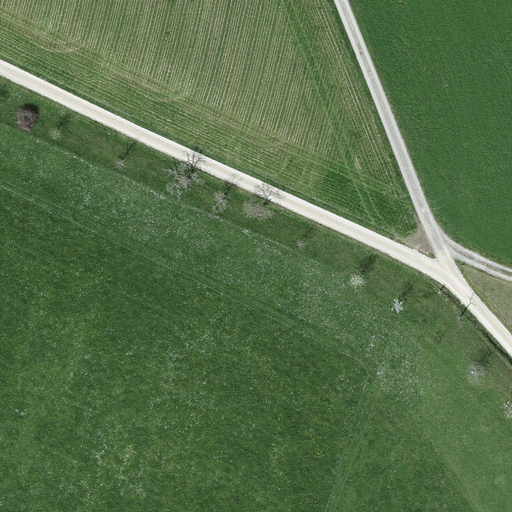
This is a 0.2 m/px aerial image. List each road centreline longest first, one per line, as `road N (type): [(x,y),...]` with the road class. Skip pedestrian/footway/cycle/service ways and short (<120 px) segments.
road 1 (track): [(455,280),(0,69)]
road 2 (track): [(511,345),(455,280),(340,0)]
